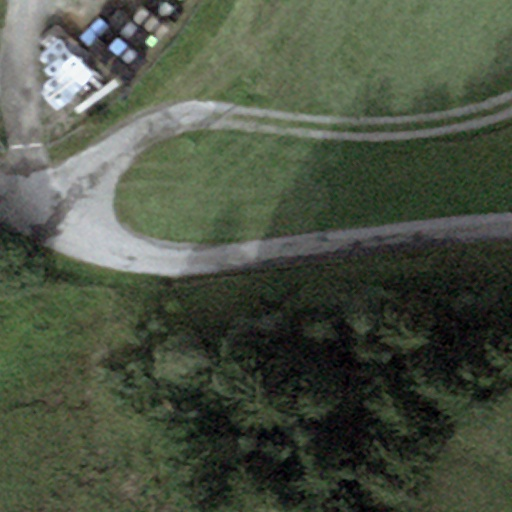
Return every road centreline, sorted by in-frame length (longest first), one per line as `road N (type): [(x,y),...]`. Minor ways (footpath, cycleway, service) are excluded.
road 1 (track): [(32,221),(134,137),(187,119),(449,129),(511,103)]
road 2 (track): [(32,221),(100,248),(181,264),(511,226)]
